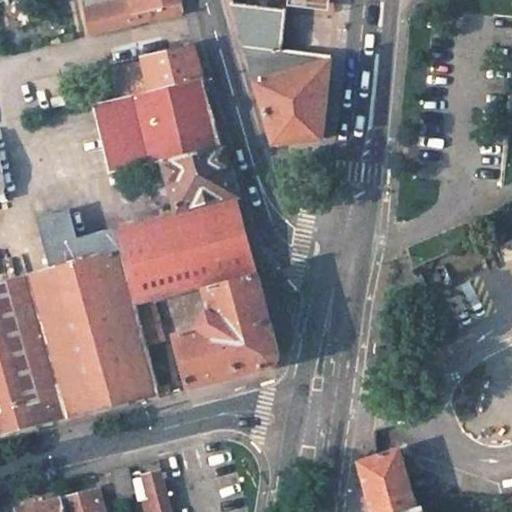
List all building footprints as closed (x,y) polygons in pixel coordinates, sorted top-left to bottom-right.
[(130,0),(133,15),(181,5),(179,0),(130,0)] [(337,13),(338,0),(296,0),(296,8),(337,13)] [(119,5),(86,11),(91,37),(124,29),(119,5)] [(181,5),(133,15),(135,27),(184,16),(181,5)] [(284,11),(233,7),(255,85),(328,64),(329,57),(281,51),(284,11)] [(193,47),(142,59),(143,64),(150,93),(202,81),(197,61),(193,47)] [(112,71),(117,93),(119,100),(150,93),(143,64),(112,71)] [(328,64),(255,85),(272,146),(320,141),(323,110),(328,64)] [(99,105),(98,105),(111,173),(162,161),(221,148),(211,112),(202,81),(150,93),(119,100),(99,105)] [(117,93),(98,98),(99,105),(119,100),(117,93)] [(64,98),(51,101),(51,109),(67,106),(64,98)] [(162,161),(175,212),(235,198),(221,148),(162,161)] [(237,209),(235,198),(175,212),(116,225),(136,306),(151,302),(202,288),(255,274),(237,209)] [(136,306),(116,225),(75,234),(69,206),(36,213),(43,242),(46,264),(0,275),(0,442),(129,408),(159,400),(158,393),(146,346),(136,306)] [(255,274),(202,288),(208,309),(196,334),(175,339),(189,392),(274,370),(279,360),(267,318),(255,274)] [(424,289),(417,291),(424,307),(431,304),(424,289)] [(151,302),(136,306),(146,346),(162,344),(151,302)] [(382,363),(374,367),(374,384),(382,380),(380,376),(387,375),(382,363)] [(168,390),(158,393),(159,400),(170,397),(168,390)] [(397,451),(358,465),(369,511),(420,511),(419,509),(415,510),(397,451)] [(126,469),(112,473),(120,504),(132,501),(131,497),(133,496),(126,469)] [(172,511),(163,474),(145,478),(150,499),(145,504),(146,511),(172,511)] [(103,511),(99,491),(62,501),(64,511),(103,511)] [(64,511),(62,501),(18,511),(64,511)]
